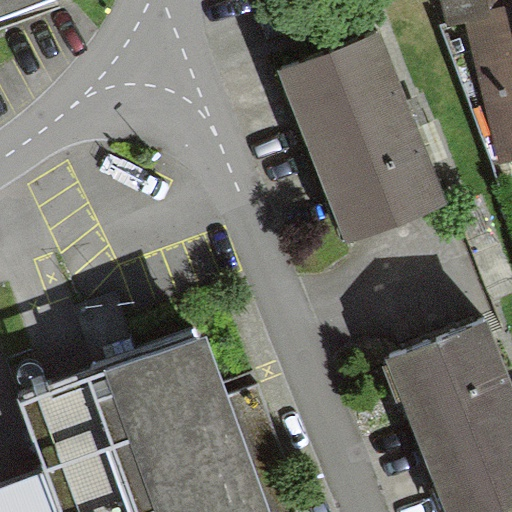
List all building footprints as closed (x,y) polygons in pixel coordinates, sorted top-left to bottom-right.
[(0,0),(0,17),(47,0),(0,0)] [(511,0),(444,0),(450,21),(466,17),(498,163),(511,159),(511,0)] [(383,31),(277,67),(341,242),(445,205),(383,31)] [(511,374),(490,319),(390,357),(450,511),(509,511),(511,511),(511,374)] [(225,395),(203,337),(16,409),(41,473),(55,511),(310,511),(261,381),(225,395)] [(0,488),(0,511),(55,511),(41,473),(0,488)]
